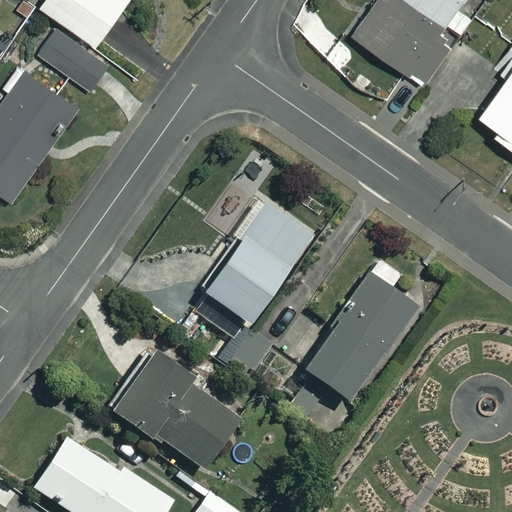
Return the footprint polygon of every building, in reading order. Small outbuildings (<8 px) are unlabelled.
[(138,0),(55,0),(47,13),(104,52),(138,0)] [(456,0),(371,0),(349,34),(422,82),(466,15),(453,6),(456,0)] [(110,65),(58,30),(40,57),(92,92),(110,65)] [(511,54),(474,111),(489,122),(485,128),(511,146),(511,54)] [(0,194),(11,203),(78,109),(20,67),(3,90),(12,96),(0,113),(0,194)] [(306,230),(258,194),(190,285),(238,321),(306,230)] [(393,274),(371,258),(294,365),(339,397),(374,348),(377,351),(410,305),(384,287),(393,274)] [(268,342),(249,328),(226,361),(245,375),(268,342)] [(231,410),(140,352),(105,408),(195,466),(231,410)] [(154,511),(163,499),(58,432),(24,485),(66,511),(154,511)] [(234,511),(204,491),(189,511),(234,511)]
